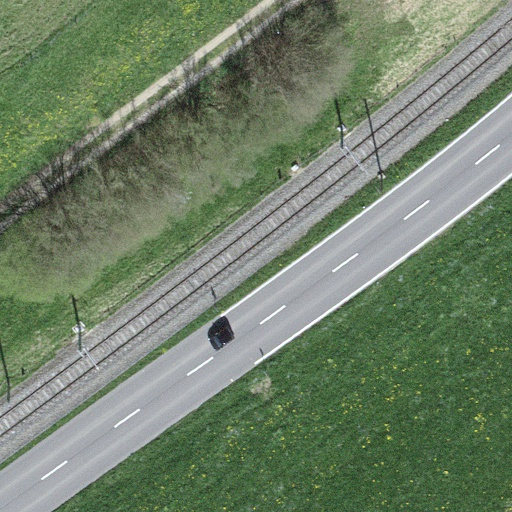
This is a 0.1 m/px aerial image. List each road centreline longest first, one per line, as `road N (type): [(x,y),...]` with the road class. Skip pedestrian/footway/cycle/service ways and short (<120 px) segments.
road 1 (secondary): [(0,508),(511,134)]
road 2 (track): [(293,0),(0,230)]
